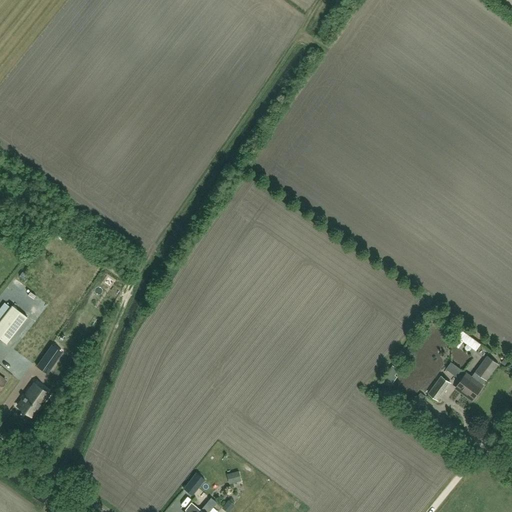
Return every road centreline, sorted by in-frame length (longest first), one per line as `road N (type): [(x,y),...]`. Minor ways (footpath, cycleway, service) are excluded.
road 1 (unknown): [(428,511),(478,447),(430,401)]
road 2 (unclassified): [(96,511),(0,436)]
